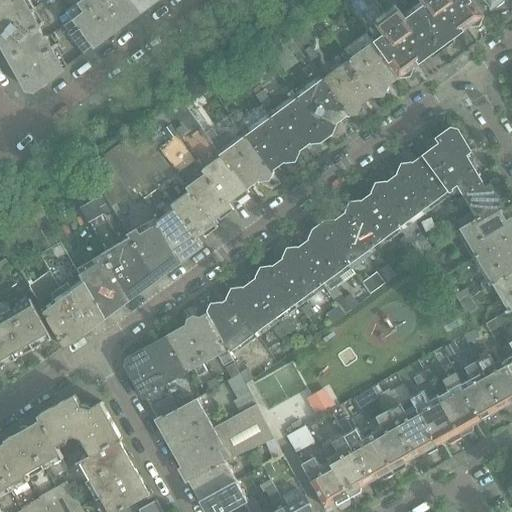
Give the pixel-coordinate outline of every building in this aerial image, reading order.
[(31,9),(26,0),(0,0),(0,41),(8,57),(44,36),(40,28),(41,27),(41,26),(47,23),(38,6),(31,9)] [(141,11),(132,0),(83,0),(67,12),(93,47),(141,11)] [(132,0),(141,11),(156,0),(132,0)] [(422,0),(412,8),(415,11),(444,50),(454,43),(455,39),(453,36),(461,30),(438,0),(422,0)] [(438,0),(461,30),(469,24),(470,26),(479,24),(483,16),(481,15),(470,0),(438,0)] [(470,0),(481,15),(491,8),(493,7),(497,8),(503,3),(503,0),(470,0)] [(399,9),(388,17),(395,27),(420,60),(428,54),(430,57),(434,57),(444,50),(415,11),(412,8),(403,15),(399,9)] [(93,47),(67,12),(57,19),(62,26),(84,54),(93,47)] [(502,23),(494,12),(491,15),(485,18),(493,29),(499,25),(502,23)] [(331,24),(326,17),(321,20),(326,27),(331,24)] [(381,30),(371,37),(375,41),(400,75),(401,77),(409,75),(413,67),(412,66),(420,60),(395,27),(388,17),(377,25),(381,30)] [(303,23),(291,32),(302,47),(314,39),(310,33),(303,23)] [(44,37),(44,36),(8,57),(27,89),(34,91),(64,68),(57,55),(62,52),(58,45),(53,48),(46,36),(44,37)] [(375,41),(349,60),(374,94),(375,96),(383,94),(387,87),(386,85),(399,75),(400,75),(375,41)] [(299,62),(286,45),(272,56),(285,72),(299,62)] [(253,71),(268,60),(260,50),(245,60),(246,62),(252,70),(253,71)] [(349,60),(323,79),(348,113),(349,114),(357,113),(361,106),(360,104),(373,94),(374,94),(349,60)] [(252,70),(246,62),(236,69),(242,76),(252,70)] [(241,79),(237,72),(230,76),(235,83),(241,79)] [(236,86),(230,78),(221,83),(227,92),(236,86)] [(323,79),(298,98),(326,136),(331,132),(336,126),(334,123),(347,113),(348,113),(323,79)] [(224,90),(219,83),(212,88),(217,95),(224,90)] [(272,103),(263,90),(256,95),(265,108),(272,103)] [(298,98),(272,116),(297,150),(310,140),(312,143),(320,141),(326,136),(298,98)] [(180,99),(161,113),(164,116),(196,160),(227,202),(233,197),(237,202),(248,194),(245,188),(214,147),(204,134),(182,102),(180,99)] [(161,113),(143,126),(146,129),(178,173),(211,219),(217,214),(221,219),(233,210),(227,202),(196,160),(164,116),(161,113)] [(298,152),(297,150),(272,116),(246,135),(271,169),(285,159),(286,161),(294,160),(298,152)] [(143,126),(124,139),(127,143),(159,187),(178,173),(146,129),(143,126)] [(246,135),(237,142),(230,133),(225,131),(218,136),(212,128),(211,129),(204,134),(214,147),(245,188),(259,178),(261,180),(268,179),(272,171),(271,169),(246,135)] [(427,154),(426,155),(449,188),(457,182),(463,195),(482,184),(464,154),(469,150),(457,130),(452,128),(439,138),(442,143),(427,154)] [(124,139),(104,154),(105,156),(106,158),(119,175),(131,192),(138,202),(143,198),(159,187),(127,143),(124,139)] [(424,206),(449,188),(426,155),(412,165),(411,164),(402,165),(399,173),(400,174),(424,206)] [(97,178),(70,195),(103,254),(116,276),(129,298),(154,280),(144,262),(133,244),(132,241),(130,239),(129,237),(128,235),(111,206),(131,192),(119,175),(106,158),(105,156),(89,168),(97,178)] [(178,173),(159,187),(195,236),(202,232),(205,236),(217,228),(211,219),(178,173)] [(398,226),(424,206),(400,174),(386,184),(385,183),(377,184),(373,192),(374,193),(398,226)] [(482,184),(463,195),(464,196),(465,198),(468,203),(473,212),(478,219),(497,208),(502,205),(491,186),(485,189),(482,184)] [(159,187),(143,198),(155,219),(158,225),(179,261),(202,245),(195,236),(159,187)] [(373,245),(398,226),(374,193),(361,203),(359,202),(351,203),(347,211),(349,212),(373,245)] [(464,196),(455,201),(460,209),(468,203),(465,198),(464,196)] [(41,208),(21,219),(27,229),(25,230),(49,271),(84,331),(104,317),(80,275),(77,270),(41,208)] [(461,230),(465,237),(477,258),(511,236),(511,221),(511,219),(505,223),(497,208),(478,219),(461,230)] [(348,265),(373,245),(349,212),(335,222),(334,221),(325,222),(319,226),(348,265)] [(473,212),(456,222),(461,230),(478,219),(473,212)] [(453,218),(439,227),(448,239),(461,230),(456,222),(453,218)] [(137,230),(128,235),(129,237),(130,239),(132,241),(133,244),(144,262),(154,280),(179,261),(158,225),(155,219),(137,230)] [(297,248),(296,248),(322,284),(328,291),(335,286),(343,280),(338,273),(348,265),(319,226),(314,230),(310,238),(311,239),(297,249),(297,248)] [(413,231),(406,236),(413,245),(423,258),(433,250),(422,235),(418,237),(413,231)] [(413,245),(406,236),(406,235),(399,240),(406,250),(413,245)] [(511,236),(477,258),(488,276),(493,284),(493,285),(511,273),(511,236)] [(271,267),(270,267),(297,303),(322,284),(296,248),(288,249),(285,257),(285,258),(272,268),(271,267)] [(93,260),(77,270),(80,275),(104,317),(129,298),(116,276),(103,254),(93,260)] [(6,259),(0,262),(0,267),(3,272),(11,266),(6,259)] [(352,262),(348,265),(352,270),(354,272),(355,274),(358,271),(355,267),(352,262)] [(388,265),(379,271),(388,283),(396,277),(388,265)] [(259,277),(250,284),(276,318),(297,303),(270,267),(262,268),(258,276),(259,277)] [(64,346),(84,331),(49,271),(29,286),(64,346)] [(511,273),(493,285),(509,312),(511,310),(511,273)] [(376,274),(362,284),(371,295),(384,285),(376,274)] [(232,290),(229,297),(230,299),(255,333),(276,318),(250,284),(242,290),(242,288),(232,290)] [(335,286),(328,291),(345,314),(358,305),(350,294),(344,298),(335,286)] [(467,288),(455,295),(460,304),(461,303),(461,304),(470,298),(472,297),(467,288)] [(11,309),(29,340),(34,348),(52,337),(30,298),(11,309)] [(470,298),(461,304),(468,316),(477,310),(470,298)] [(229,352),(255,333),(230,299),(222,305),(221,303),(212,305),(209,312),(210,314),(229,352)] [(308,304),(301,309),(308,319),(315,314),(308,304)] [(34,348),(29,340),(11,309),(0,315),(0,331),(15,357),(16,358),(34,348)] [(511,319),(508,312),(486,325),(491,333),(511,321),(511,319)] [(206,361),(218,355),(224,366),(233,360),(229,352),(210,314),(199,320),(198,319),(194,317),(189,320),(188,325),(188,326),(186,326),(206,361)] [(287,319),(280,324),(288,334),(295,329),(287,319)] [(280,324),(273,329),(280,340),(288,334),(280,324)] [(181,329),(166,338),(185,373),(193,369),(198,377),(207,372),(202,363),(206,361),(186,326),(181,329)] [(0,367),(16,358),(15,357),(0,331),(0,367)] [(474,331),(464,337),(468,344),(479,338),(474,331)] [(148,348),(145,349),(165,384),(185,373),(166,338),(148,348)] [(454,342),(443,348),(449,358),(460,352),(454,342)] [(144,396),(165,384),(145,349),(128,359),(126,365),(144,396)] [(487,355),(476,360),(502,407),(511,401),(511,373),(504,358),(493,364),(487,355)] [(471,376),(460,383),(480,418),(482,421),(482,420),(485,422),(495,417),(494,413),(495,413),(494,412),(502,407),(476,360),(465,367),(471,376)] [(234,362),(226,367),(232,378),(240,373),(234,362)] [(247,369),(240,373),(246,385),(254,380),(247,369)] [(232,378),(227,381),(237,399),(233,401),(240,414),(256,405),(246,385),(240,373),(232,378)] [(482,421),(480,418),(460,383),(454,373),(443,379),(448,389),(438,394),(461,436),(472,429),(473,426),(482,421)] [(424,374),(414,380),(417,387),(428,381),(424,374)] [(215,379),(205,384),(209,391),(219,385),(215,379)] [(388,389),(380,394),(389,409),(415,456),(423,451),(424,453),(428,454),(437,449),(437,445),(436,443),(416,406),(411,397),(403,383),(390,391),(388,389)] [(423,391),(411,397),(416,406),(436,443),(445,438),(447,440),(450,442),(461,436),(438,394),(428,400),(423,391)] [(181,393),(173,397),(178,408),(187,403),(181,393)] [(364,393),(353,399),(357,406),(369,400),(364,393)] [(75,394),(37,416),(39,420),(40,422),(51,440),(53,438),(58,447),(67,442),(65,439),(73,434),(81,437),(86,445),(83,447),(88,456),(91,454),(92,456),(118,442),(120,441),(122,439),(101,402),(90,408),(89,405),(83,404),(81,405),(75,394)] [(157,420),(174,410),(178,408),(171,396),(150,407),(157,420)] [(174,450),(213,429),(196,398),(187,403),(178,408),(174,410),(157,420),(174,450)] [(329,398),(315,405),(319,413),(333,406),(329,398)] [(191,480),(224,461),(265,442),(274,438),(256,405),(240,414),(213,429),(174,450),(191,480)] [(383,425),(372,432),(395,473),(406,466),(406,463),(405,461),(415,456),(389,409),(378,416),(383,425)] [(346,418),(338,422),(345,435),(371,480),(379,475),(380,477),(383,479),(395,473),(372,432),(362,437),(352,420),(348,422),(346,418)] [(39,420),(4,440),(5,442),(6,441),(27,478),(64,458),(58,447),(53,438),(51,440),(40,422),(39,420)] [(298,421),(291,425),(293,429),(300,425),(298,421)] [(314,422),(309,424),(316,438),(321,435),(314,422)] [(298,432),(288,438),(292,446),(303,440),(298,432)] [(345,435),(323,446),(331,461),(352,497),(362,491),(362,487),(361,486),(371,480),(345,435)] [(274,438),(265,442),(273,460),(283,454),(274,438)] [(88,456),(80,460),(100,496),(138,477),(140,476),(120,441),(118,442),(92,456),(91,454),(88,456)] [(0,445),(0,496),(27,481),(5,442),(0,445)] [(314,456),(302,463),(328,510),(338,504),(343,507),(349,504),(349,498),(352,497),(331,461),(321,467),(314,456)] [(202,500),(236,481),(224,461),(191,480),(202,500)] [(270,462),(262,466),(268,476),(275,472),(270,462)] [(140,476),(138,477),(100,496),(108,511),(117,511),(150,494),(140,476)] [(270,480),(259,486),(263,492),(265,491),(265,490),(274,486),(274,485),(270,480)] [(236,481),(202,500),(208,511),(227,511),(230,510),(244,502),(247,501),(236,481)] [(66,482),(58,486),(64,497),(62,498),(64,502),(74,496),(66,482)] [(276,511),(285,506),(274,485),(274,486),(265,490),(265,491),(276,511)] [(56,488),(52,490),(58,500),(62,498),(64,497),(58,486),(56,488)] [(287,506),(285,506),(288,511),(313,511),(305,495),(303,496),(298,486),(281,495),(287,506)] [(52,490),(46,494),(52,504),(58,500),(52,490)] [(46,494),(39,497),(40,500),(45,508),(52,504),(46,494)] [(74,496),(64,502),(67,508),(77,502),(74,496)] [(244,502),(249,511),(262,511),(254,496),(247,501),(244,502)] [(40,500),(35,503),(40,511),(44,511),(47,511),(45,508),(40,500)] [(162,511),(156,500),(138,509),(139,511),(162,511)] [(77,502),(67,508),(69,511),(72,511),(81,507),(77,502)] [(40,511),(35,503),(28,506),(31,511),(40,511)]
